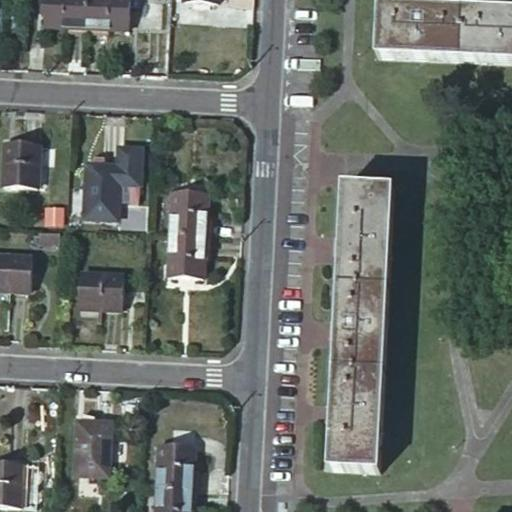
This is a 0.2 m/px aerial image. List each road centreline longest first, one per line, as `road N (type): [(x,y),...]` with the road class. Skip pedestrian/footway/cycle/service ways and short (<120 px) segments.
road 1 (residential): [(252,377),(267,105)]
road 2 (residential): [(0,91),(267,105)]
road 3 (residential): [(0,362),(252,377)]
road 4 (residential): [(244,511),(252,377)]
